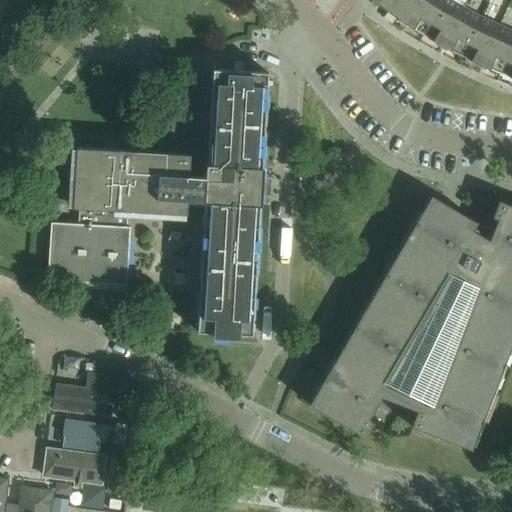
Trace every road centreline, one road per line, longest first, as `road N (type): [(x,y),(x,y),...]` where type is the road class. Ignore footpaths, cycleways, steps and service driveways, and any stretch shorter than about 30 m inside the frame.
road 1 (residential): [(492,511),(382,496),(44,325)]
road 2 (residential): [(511,151),(435,136),(389,111),(294,0)]
road 3 (residential): [(44,325),(27,456),(0,452)]
